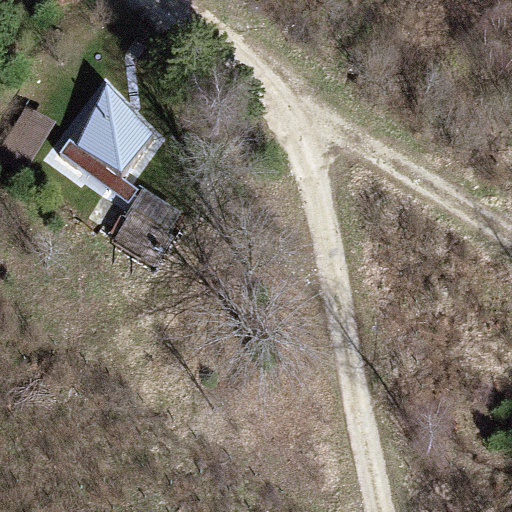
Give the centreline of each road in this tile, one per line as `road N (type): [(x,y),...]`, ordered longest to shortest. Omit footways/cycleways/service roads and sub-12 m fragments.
road 1 (track): [(279,112),(314,185),(375,511)]
road 2 (track): [(511,233),(351,133),(279,112)]
road 3 (track): [(279,112),(230,57),(154,0)]
